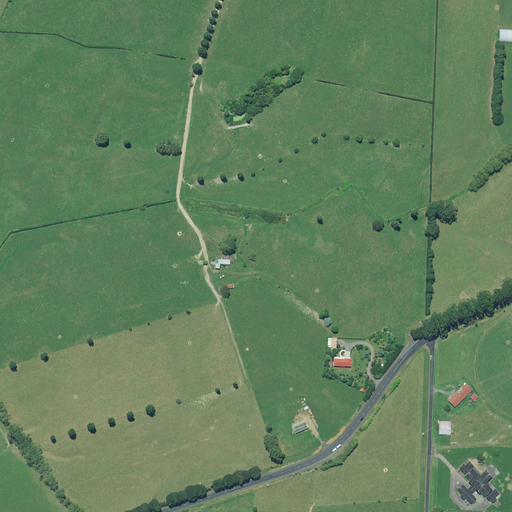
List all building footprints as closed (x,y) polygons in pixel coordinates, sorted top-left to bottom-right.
[(511,29),(500,29),(499,42),(511,42),(511,29)] [(230,260),(218,259),(217,263),(216,263),(216,268),(220,269),(220,264),(230,265),(230,260)] [(334,338),(328,338),(328,347),(336,348),(337,345),(334,344),(334,338)] [(473,390),(466,383),(462,387),(463,389),(458,393),(457,392),(448,400),(455,407),(473,390)] [(479,397),(475,393),(471,397),(475,402),(479,397)] [(451,422),(439,421),(439,434),(447,435),(447,436),(451,436),(451,422)] [(486,470),(480,476),(473,469),(470,471),(469,470),(474,466),(470,462),(465,466),(464,464),(459,468),(466,475),(465,476),(469,480),(468,481),(472,485),(468,489),(463,484),(458,490),(462,494),(461,496),(465,500),(464,501),(468,506),(476,498),(472,494),(476,490),(479,493),(481,492),(485,497),(486,497),(492,503),(497,499),(495,497),(499,493),(495,489),(493,491),(486,482),(492,477),(486,470)]
